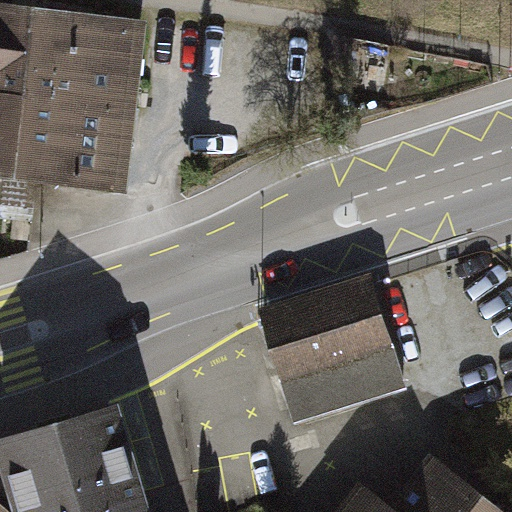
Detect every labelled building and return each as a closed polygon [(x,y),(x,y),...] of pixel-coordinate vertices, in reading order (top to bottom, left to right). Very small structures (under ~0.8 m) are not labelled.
[(0,169),(17,172),(38,12),(0,6),(0,169)] [(113,182),(133,26),(38,12),(17,172),(113,182)] [(290,417),(405,384),(376,282),(261,315),(290,417)] [(23,511),(143,511),(114,411),(4,443),(23,511)] [(508,511),(426,444),(383,495),(345,463),(304,511),(508,511)] [(0,511),(20,511),(10,476),(0,478),(0,511)]
